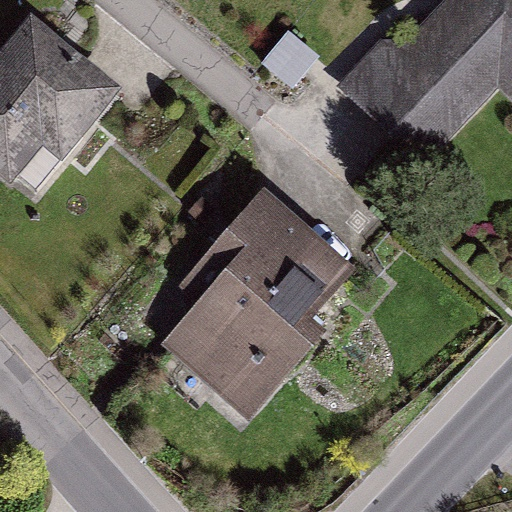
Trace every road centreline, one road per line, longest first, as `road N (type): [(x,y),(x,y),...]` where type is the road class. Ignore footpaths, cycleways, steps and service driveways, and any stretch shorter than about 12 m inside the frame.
road 1 (residential): [(0,371),(120,511)]
road 2 (tertiary): [(401,511),(511,397)]
